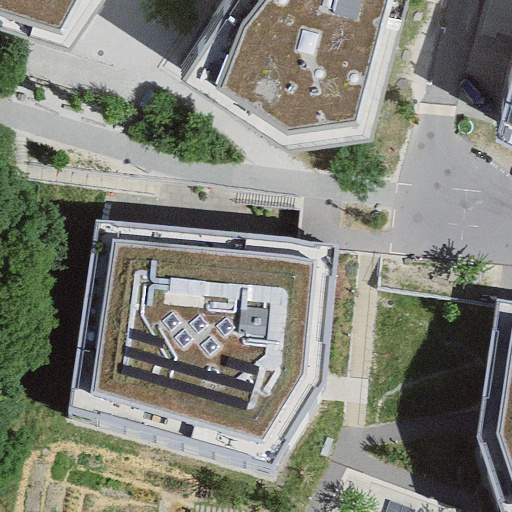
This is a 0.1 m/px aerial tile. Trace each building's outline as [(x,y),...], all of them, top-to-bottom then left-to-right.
[(0,0),(0,13),(35,24),(69,31),(87,0),(0,0)] [(374,129),(402,0),(231,0),(185,66),(289,139),(374,129)] [(511,74),(499,125),(511,132),(511,74)] [(289,254),(96,237),(73,417),(270,479),(324,401),(326,386),(332,258),(289,254)] [(511,308),(504,307),(497,421),(495,451),(511,488),(511,308)]
